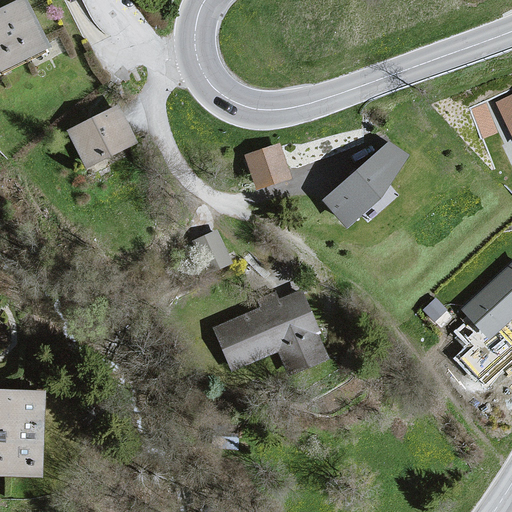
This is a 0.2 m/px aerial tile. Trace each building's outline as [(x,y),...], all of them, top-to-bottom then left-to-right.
[(0,91),(65,51),(32,0),(29,0),(0,18),(0,91)] [(161,154),(136,105),(79,134),(104,183),(161,154)] [(379,167),(352,129),(308,159),(335,198),(379,167)] [(311,183),(295,144),(257,159),(273,198),(311,183)] [(198,244),(213,280),(244,267),(229,231),(198,244)] [(511,260),(461,308),(491,340),(511,320),(511,260)] [(346,377),(314,292),(220,328),(252,412),(346,377)] [(65,391),(0,387),(0,474),(60,478),(65,391)]
